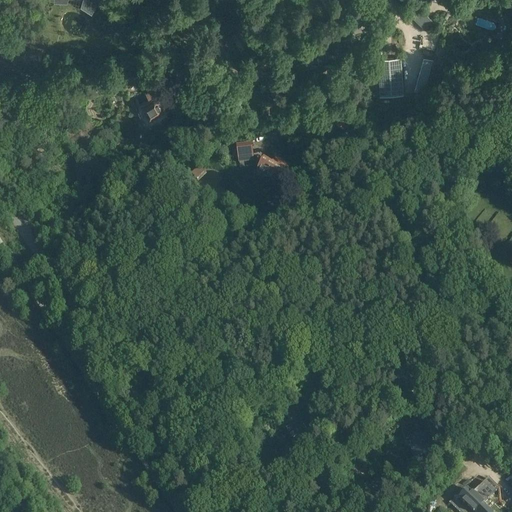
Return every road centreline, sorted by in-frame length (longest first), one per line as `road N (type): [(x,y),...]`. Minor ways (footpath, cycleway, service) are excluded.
road 1 (track): [(427,337),(432,298),(357,175),(186,52),(130,0)]
road 2 (secondary): [(212,511),(0,193)]
road 3 (track): [(427,337),(142,408)]
